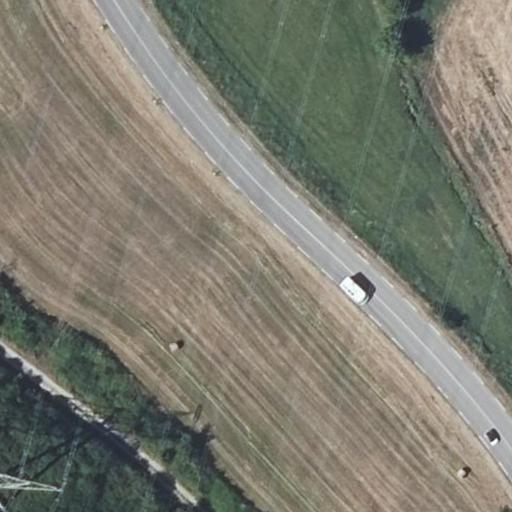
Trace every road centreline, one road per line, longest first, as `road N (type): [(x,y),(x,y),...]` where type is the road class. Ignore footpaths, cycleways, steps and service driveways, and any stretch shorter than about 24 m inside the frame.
road 1 (primary): [(511,438),(146,52),(118,0)]
road 2 (track): [(0,346),(194,511)]
